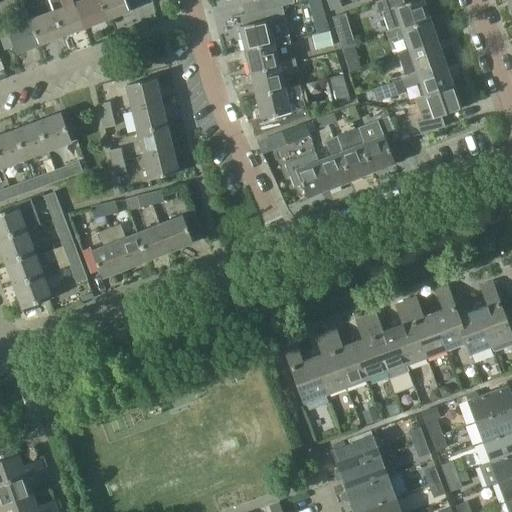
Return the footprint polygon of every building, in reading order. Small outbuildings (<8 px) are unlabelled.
[(75,0),(49,0),(53,10),(63,36),(85,27),(75,0)] [(75,0),(85,27),(109,18),(101,0),(75,0)] [(101,0),(109,18),(131,10),(126,0),(101,0)] [(242,0),(243,3),(254,0),(255,0),(258,11),(282,5),(283,5),(295,3),(293,0),(242,0)] [(404,0),(379,0),(376,1),(381,17),(384,16),(388,30),(402,26),(402,29),(431,19),(424,0),(410,0),(405,2),(404,0)] [(261,21),(241,25),(247,50),(275,43),(274,39),(289,35),(282,5),(258,11),(261,21)] [(17,53),(41,44),(31,19),(27,8),(4,16),(17,53)] [(41,44),(63,36),(53,10),(31,19),(41,44)] [(349,71),(362,66),(344,10),(331,14),(349,71)] [(410,50),(438,40),(431,19),(402,29),(402,26),(388,30),(386,31),(389,39),(398,36),(399,40),(406,38),(409,48),(410,50)] [(330,31),(327,20),(321,21),(323,32),(330,31)] [(317,50),(334,46),(330,33),(314,37),(317,50)] [(275,43),(247,50),(252,73),(281,66),(280,64),(296,61),(289,35),(274,39),(275,43)] [(446,62),(438,40),(410,50),(409,48),(394,53),(397,61),(401,60),(405,74),(417,69),(418,72),(446,62)] [(252,73),(257,95),(286,89),(286,86),(283,74),(298,71),(296,61),(280,64),(281,66),(252,73)] [(405,74),(391,79),(398,95),(407,91),(406,88),(421,82),(425,95),(453,85),(446,62),(418,72),(417,69),(405,74)] [(133,107),(161,100),(155,78),(128,85),(133,107)] [(321,84),(326,107),(349,98),(344,78),(321,84)] [(263,119),(269,117),(272,130),(306,116),(304,107),(306,107),(300,83),(286,86),(286,89),(257,95),(263,119)] [(425,95),(416,98),(423,119),(418,121),(422,133),(446,125),(442,115),(461,108),(453,85),(425,95)] [(139,131),(167,124),(161,100),(133,107),(139,131)] [(102,114),(113,112),(110,101),(99,103),(102,114)] [(38,121),(48,150),(73,141),(62,112),(38,121)] [(113,112),(102,114),(105,128),(116,125),(113,112)] [(333,113),(325,116),(328,125),(336,122),(333,113)] [(325,116),(317,120),(321,128),(328,125),(325,116)] [(399,139),(390,116),(379,121),(378,119),(359,127),(359,128),(365,143),(362,144),(373,171),(395,162),(388,143),(399,139)] [(26,158),(48,150),(38,121),(16,129),(26,158)] [(288,143),(313,133),(308,122),(284,132),(288,143)] [(145,154),(172,148),(167,124),(139,131),(145,154)] [(351,180),(373,171),(362,144),(365,143),(359,128),(338,136),(344,151),(340,152),(351,180)] [(0,160),(2,167),(26,158),(16,129),(0,134),(0,160)] [(330,188),(351,180),(340,152),(344,151),(338,136),(337,136),(326,140),(332,156),(319,161),(330,188)] [(113,162),(124,159),(121,147),(110,149),(113,162)] [(172,148),(145,154),(151,179),(178,172),(172,148)] [(330,188),(319,161),(316,151),(285,163),(295,187),(302,184),(307,197),(330,188)] [(124,159),(113,162),(116,174),(127,171),(124,159)] [(56,169),(60,180),(83,172),(79,161),(56,169)] [(38,189),(60,180),(56,169),(33,178),(38,189)] [(13,197),(38,189),(33,178),(9,187),(13,197)] [(0,202),(13,197),(9,187),(0,190),(0,202)] [(150,193),(152,204),(165,201),(162,190),(150,193)] [(53,219),(64,215),(55,191),(44,195),(53,219)] [(150,193),(139,195),(142,207),(152,204),(150,193)] [(0,238),(27,229),(41,224),(31,197),(16,203),(17,206),(0,212),(0,238)] [(104,204),(106,215),(118,212),(115,201),(104,204)] [(94,218),(106,215),(104,204),(91,207),(94,218)] [(158,224),(169,251),(194,242),(184,214),(158,224)] [(62,242),(73,238),(64,215),(53,219),(62,242)] [(126,236),(121,223),(110,228),(126,268),(149,259),(139,231),(126,236)] [(149,259),(169,251),(158,224),(139,231),(149,259)] [(103,276),(126,268),(110,228),(99,232),(105,244),(92,249),(103,276)] [(0,246),(6,263),(35,252),(27,229),(0,238),(0,246)] [(70,265),(81,261),(73,238),(62,242),(70,265)] [(15,286),(44,275),(35,252),(6,263),(15,286)] [(81,261),(70,265),(77,283),(88,279),(81,261)] [(23,308),(52,297),(63,293),(59,284),(48,288),(44,275),(15,286),(23,308)] [(479,307),(492,343),(494,349),(511,342),(511,319),(508,321),(493,281),(481,285),(488,304),(479,307)] [(452,296),(453,296),(448,285),(438,289),(445,307),(434,311),(448,348),(468,340),(452,296)] [(492,343),(479,307),(469,311),(462,293),(453,296),(452,296),(468,340),(472,351),(492,343)] [(448,348),(434,311),(424,314),(417,296),(407,300),(427,355),(448,348)] [(394,326),(408,362),(427,355),(407,300),(396,304),(403,322),(394,326)] [(376,312),(367,315),(387,370),(385,371),(393,392),(414,384),(406,363),(408,362),(394,326),(383,330),(376,312)] [(367,377),(385,371),(387,370),(367,315),(356,319),(363,338),(353,341),(367,377)] [(367,377),(353,341),(343,345),(336,326),(327,330),(347,385),(367,377)] [(327,392),(347,385),(327,330),(316,334),(323,352),(313,356),(327,392)] [(297,341),(286,345),(309,408),(330,401),(327,392),(313,356),(303,360),(297,341)] [(511,407),(511,391),(509,384),(469,399),(476,420),(511,407)] [(364,411),(369,425),(382,420),(377,406),(364,411)] [(437,406),(422,412),(426,423),(441,418),(437,406)] [(511,407),(476,420),(484,440),(511,430),(511,407)] [(431,437),(443,433),(438,420),(427,424),(431,437)] [(415,444),(426,440),(421,426),(410,431),(415,444)] [(511,430),(484,440),(492,462),(511,453),(511,430)] [(443,433),(431,437),(436,450),(448,446),(443,433)] [(341,472),(382,457),(374,435),(327,452),(330,460),(336,458),(341,471),(341,472)] [(426,440),(415,444),(419,457),(431,453),(426,440)] [(0,460),(0,484),(45,468),(41,458),(24,464),(20,453),(0,460)] [(511,453),(492,462),(479,466),(487,486),(499,481),(511,476),(511,453)] [(349,492),(389,477),(382,457),(341,472),(341,471),(335,474),(338,480),(344,478),(349,492)] [(446,477),(458,472),(453,460),(441,465),(446,477)] [(430,485),(441,481),(436,467),(424,471),(430,485)] [(0,484),(0,506),(35,495),(31,484),(48,478),(45,468),(0,484)] [(458,472),(446,477),(451,490),(463,486),(461,481),(468,478),(465,470),(458,472)] [(511,476),(499,481),(506,501),(511,498),(511,476)] [(357,511),(397,498),(389,477),(349,492),(343,494),(345,501),(351,498),(356,511),(357,511)] [(441,481),(430,485),(434,497),(445,492),(441,481)] [(0,506),(0,511),(49,511),(59,509),(56,499),(39,505),(35,495),(0,506)] [(357,511),(402,511),(397,498),(357,511)] [(284,511),(281,502),(271,505),(273,511),(284,511)] [(459,511),(472,511),(468,502),(457,506),(459,511)]
